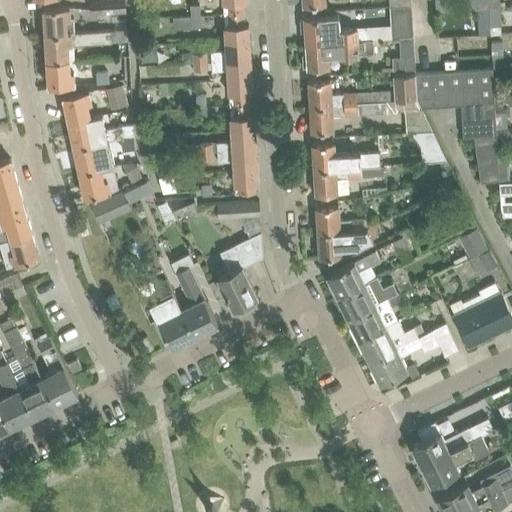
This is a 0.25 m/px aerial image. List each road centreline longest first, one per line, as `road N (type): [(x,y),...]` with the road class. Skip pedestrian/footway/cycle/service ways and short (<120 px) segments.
road 1 (residential): [(7,0),(36,168),(62,256),(122,387)]
road 2 (residential): [(299,300),(280,244),(268,0)]
road 3 (residential): [(299,300),(122,387)]
road 4 (residential): [(371,424),(511,356)]
road 5 (residential): [(371,424),(310,302),(299,300)]
road 6 (residential): [(122,387),(0,449)]
